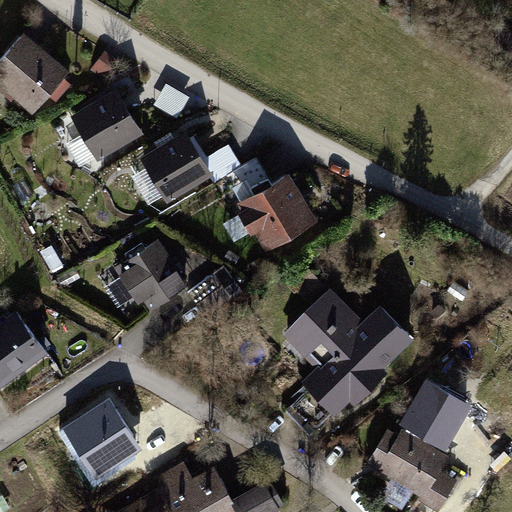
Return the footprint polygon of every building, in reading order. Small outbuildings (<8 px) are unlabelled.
[(72,69),(27,29),(0,58),(0,85),(32,114),(72,69)] [(118,83),(72,109),(100,157),(145,132),(118,83)] [(171,83),(159,103),(182,116),(193,96),(171,83)] [(213,176),(187,129),(143,152),(168,200),(213,176)] [(261,159),(245,169),(258,189),(274,179),(261,159)] [(320,222),(293,172),(240,201),(267,251),(320,222)] [(159,234),(116,261),(150,312),(192,285),(159,234)] [(367,322),(331,289),(288,335),(358,400),(419,335),(385,303),(367,322)] [(0,387),(2,390),(51,354),(20,311),(0,326),(0,387)] [(413,421),(453,437),(468,399),(428,383),(413,421)] [(402,433),(390,426),(367,465),(442,507),(457,481),(445,474),(455,457),(405,429),(402,433)] [(162,489),(123,511),(279,511),(288,507),(272,482),(233,505),(213,471),(167,498),(162,489)]
